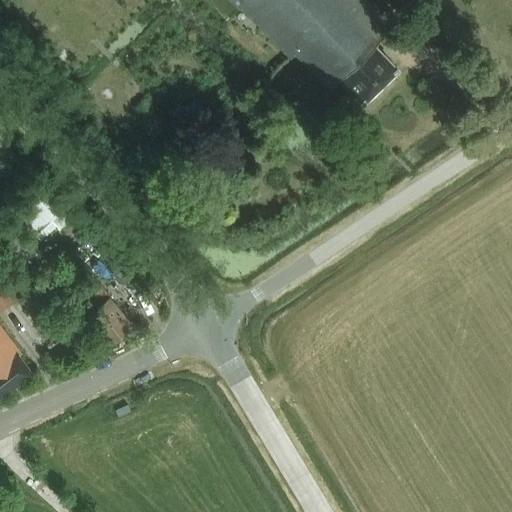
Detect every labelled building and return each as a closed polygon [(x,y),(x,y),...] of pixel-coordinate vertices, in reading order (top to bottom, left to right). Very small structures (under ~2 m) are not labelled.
[(364,99),(397,65),(375,43),(392,26),(366,0),(231,0),(258,27),(259,24),(290,56),(296,51),(331,86),(341,76),(364,99)] [(41,182),(27,195),(58,229),(72,216),(41,182)] [(5,275),(0,279),(0,282),(14,300),(26,290),(11,271),(5,275)] [(0,311),(14,300),(0,282),(0,311)] [(107,345),(132,325),(102,289),(78,308),(107,345)] [(0,397),(29,376),(16,358),(21,354),(0,326),(0,397)]
